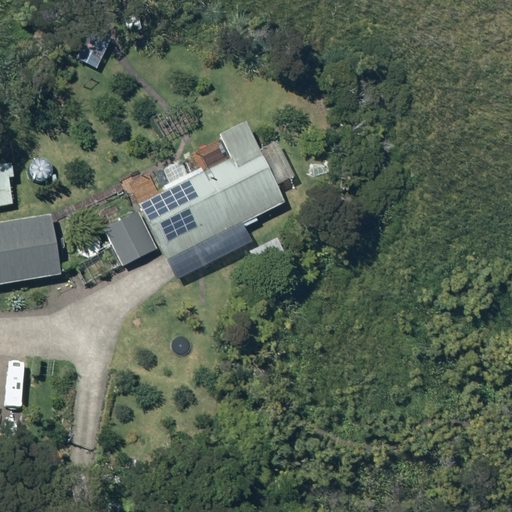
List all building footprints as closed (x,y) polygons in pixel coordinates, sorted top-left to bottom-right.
[(192,98),(202,116),(216,109),(206,91),(192,98)] [(0,204),(8,204),(4,178),(10,177),(6,146),(26,143),(22,120),(0,122),(0,204)] [(133,206),(160,261),(279,201),(252,145),(133,206)] [(99,229),(118,267),(153,250),(134,212),(99,229)] [(0,222),(0,282),(55,273),(45,215),(0,222)]
